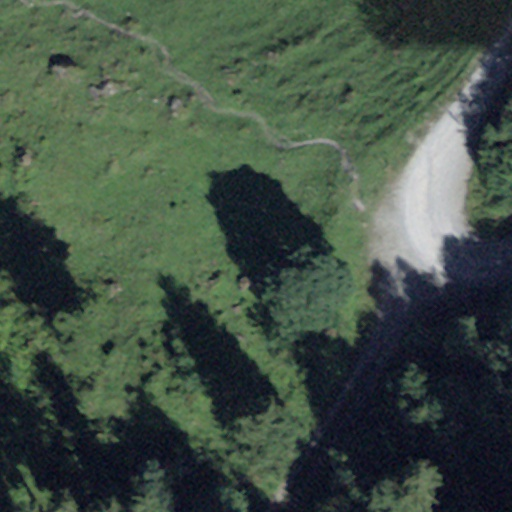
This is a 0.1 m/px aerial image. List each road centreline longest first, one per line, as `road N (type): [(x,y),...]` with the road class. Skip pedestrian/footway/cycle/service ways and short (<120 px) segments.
road 1 (track): [(453,246),(282,511)]
road 2 (track): [(432,161),(424,185),(438,230),(474,257),(511,253)]
road 3 (track): [(511,40),(432,161)]
